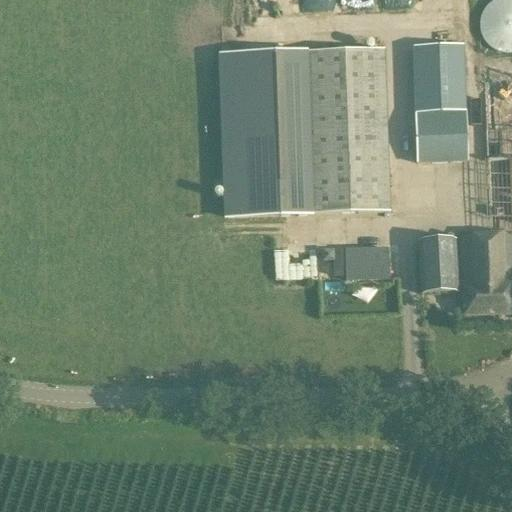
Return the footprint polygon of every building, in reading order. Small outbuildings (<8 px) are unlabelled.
[(305,0),(306,10),(331,10),(330,0),(305,0)] [(479,35),(483,43),(490,49),(498,53),(506,54),(511,53),(511,0),(494,0),(490,3),(483,9),(479,17),(478,26),(479,35)] [(306,217),(387,215),(385,52),(304,54),(306,217)] [(217,55),(222,218),(306,217),(304,54),(217,55)] [(465,113),(464,76),(412,78),(414,114),(415,166),(466,164),(465,113)] [(511,80),(484,81),(488,229),(511,228),(511,80)] [(511,236),(459,239),(463,320),(511,317),(511,256),(511,239),(511,238),(511,236)] [(457,295),(454,242),(416,242),(418,296),(457,295)] [(388,250),(344,252),(345,284),(389,283),(388,250)]
